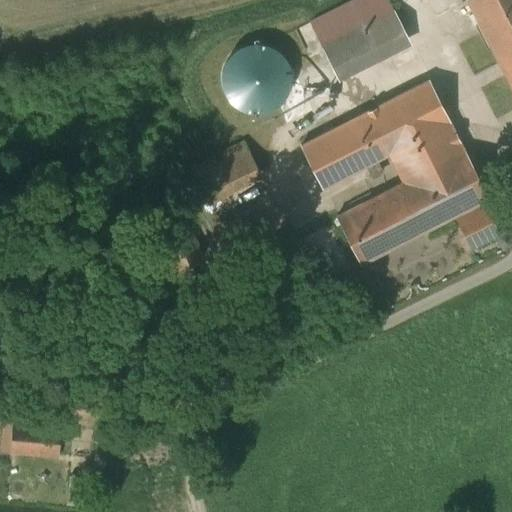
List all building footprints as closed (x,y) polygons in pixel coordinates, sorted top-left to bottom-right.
[(387,0),(349,0),(307,21),(337,80),(410,44),(387,0)] [(511,0),(468,0),(469,0),(511,86),(511,0)] [(388,155),(403,182),(464,152),(428,81),(300,145),(321,188),(388,155)] [(244,141),(191,169),(209,206),(262,178),(244,141)] [(464,152),(403,182),(335,216),(360,264),(487,199),(464,152)] [(202,258),(179,213),(152,226),(154,229),(176,271),(202,258)] [(176,271),(154,229),(137,238),(159,280),(176,271)] [(62,427),(7,422),(5,450),(59,455),(62,427)]
